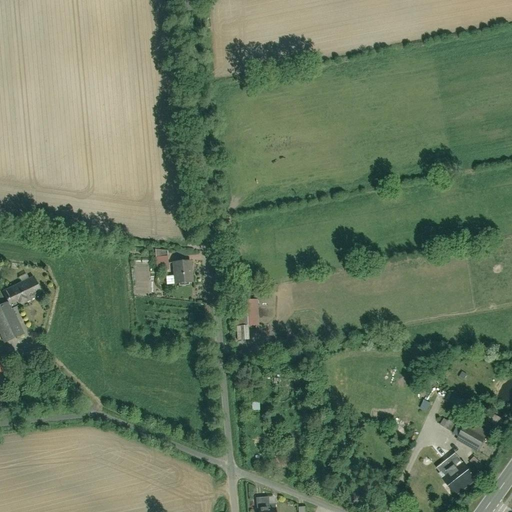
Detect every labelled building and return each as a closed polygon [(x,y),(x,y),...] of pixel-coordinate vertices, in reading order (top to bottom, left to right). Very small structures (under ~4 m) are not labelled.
[(156,270),(168,269),(166,255),(155,256),(156,270)] [(192,282),(190,260),(170,261),(172,284),(192,282)] [(12,300),(15,308),(46,294),(37,276),(7,290),(12,300)] [(0,305),(0,325),(7,341),(27,332),(15,308),(12,300),(0,305)] [(253,410),(261,410),(261,398),(253,398),(253,410)] [(429,402),(423,399),(419,407),(426,410),(429,402)] [(452,431),(457,421),(448,416),(442,426),(452,431)] [(466,419),(456,437),(478,449),(488,432),(466,419)] [(479,480),(456,452),(438,467),(461,495),(479,480)] [(477,457),(472,461),(480,469),(485,465),(477,457)] [(258,511),(276,511),(275,495),(257,497),(258,511)]
